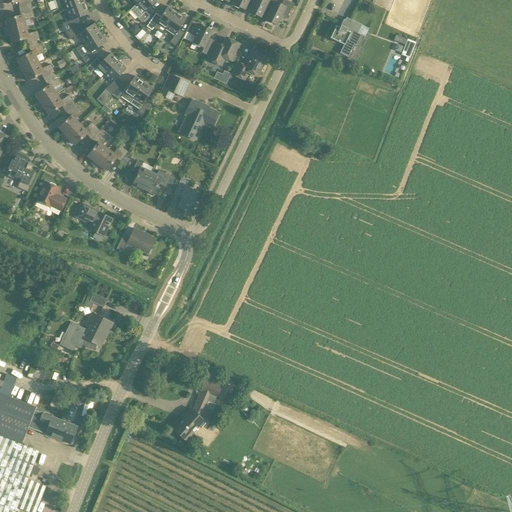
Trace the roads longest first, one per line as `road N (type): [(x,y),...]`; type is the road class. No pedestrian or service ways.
road 1 (unclassified): [(86,511),(177,303),(187,257)]
road 2 (residential): [(187,237),(59,159),(0,77)]
road 3 (residential): [(187,237),(204,226),(292,47)]
